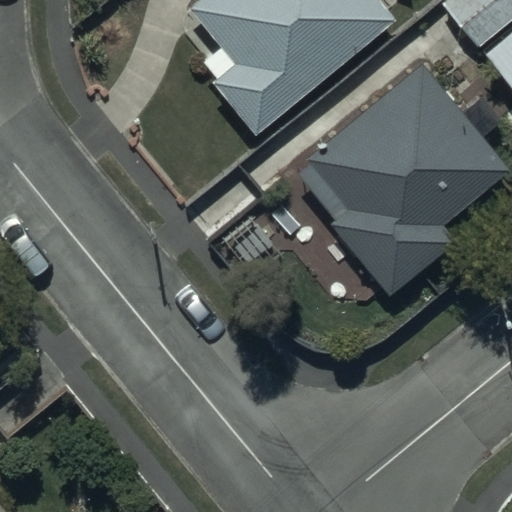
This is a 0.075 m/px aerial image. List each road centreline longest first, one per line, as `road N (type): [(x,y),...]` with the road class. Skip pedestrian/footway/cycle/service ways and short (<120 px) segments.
road 1 (residential): [(0,135),(313,510)]
road 2 (residential): [(313,510),(511,354)]
